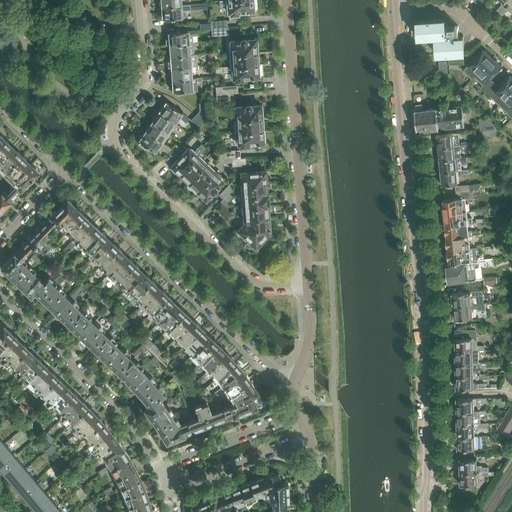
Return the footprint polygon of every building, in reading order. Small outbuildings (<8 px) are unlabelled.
[(220,0),(219,0),(219,8),(228,7),(229,13),(232,13),(232,15),(239,14),(239,12),(253,11),(253,9),(255,9),(254,1),(254,0),(220,0)] [(502,5),(497,10),(500,13),(511,0),(501,0),(504,3),(502,5)] [(511,0),(500,13),(502,15),(507,10),(509,8),(511,10),(511,0)] [(167,7),(162,8),(163,19),(164,19),(166,19),(166,21),(171,20),(171,18),(180,17),(182,17),(181,16),(183,16),(183,10),(190,10),(190,4),(181,5),(168,6),(167,7)] [(417,20),(411,20),(413,56),(437,55),(448,54),(464,53),(464,52),(464,45),(463,38),(463,35),(462,36),(459,36),(458,26),(455,26),(448,26),(448,27),(445,27),(445,18),(417,20)] [(228,20),(212,21),(212,23),(212,28),(228,27),(228,20)] [(228,27),(212,28),(212,29),(213,36),(229,35),(228,27)] [(169,38),(168,39),(169,44),(170,44),(170,45),(175,45),(176,44),(193,42),(192,35),(197,34),(197,29),(171,32),(169,32),(169,38)] [(241,40),(231,41),(232,54),(241,53),(243,52),(245,52),(247,53),(258,52),(257,40),(255,40),(255,39),(249,39),(245,39),(244,38),(242,39),(241,40)] [(170,50),(169,50),(170,56),(171,57),(176,57),(177,56),(194,54),(194,45),(194,43),(193,42),(176,44),(175,45),(170,45),(170,50)] [(483,49),(463,71),(472,79),(492,58),(483,49)] [(241,53),(232,54),(233,67),(242,66),(244,65),(246,65),(247,65),(259,64),(258,55),(258,52),(247,53),(245,52),(243,52),(241,53)] [(171,62),(170,62),(171,68),(171,69),(176,69),(178,68),(191,67),(190,59),(195,59),(195,57),(194,54),(177,56),(176,57),(171,57),(171,62)] [(492,58),(472,79),(472,80),(474,77),(483,85),(480,88),(485,92),(483,94),(495,83),(490,78),(501,67),(492,58)] [(447,61),(439,61),(440,77),(448,76),(447,61)] [(233,67),(215,68),(216,72),(233,71),(234,79),(235,79),(236,81),(243,80),(243,78),(258,77),(258,75),(260,75),(259,67),(259,65),(259,64),(247,65),(246,65),(244,65),(242,66),(233,67)] [(172,74),(171,74),(172,79),(172,81),(177,81),(179,79),(192,78),(191,77),(191,67),(178,68),(176,69),(171,69),(172,74)] [(495,83),(483,94),(488,99),(490,97),(499,105),(511,91),(511,76),(510,75),(499,87),(495,83)] [(177,81),(172,81),(173,92),(176,92),(176,94),(182,93),(182,92),(193,91),(192,78),(179,79),(177,81)] [(238,85),(217,87),(217,88),(217,94),(228,93),(238,93),(238,85)] [(511,91),(499,105),(511,118),(511,117),(511,91)] [(161,108),(158,112),(158,113),(163,116),(164,116),(175,123),(179,118),(186,123),(189,119),(182,113),(182,112),(167,102),(162,109),(161,108)] [(207,103),(199,104),(200,112),(208,119),(207,103)] [(245,106),(236,107),(237,119),(246,119),(247,118),(250,117),(251,118),(263,117),(262,106),(260,106),(260,105),(254,105),(249,105),(248,104),(246,104),(245,106)] [(415,110),(415,111),(415,116),(417,131),(426,131),(439,129),(436,109),(424,110),(423,106),(421,105),(416,105),(415,106),(415,110)] [(461,106),(436,109),(439,129),(463,127),(462,116),(461,106)] [(199,112),(196,116),(204,124),(208,120),(199,112)] [(154,118),(151,122),(152,122),(152,123),(156,126),(157,125),(168,132),(175,123),(164,116),(163,116),(158,113),(156,116),(155,118),(154,118)] [(196,116),(191,120),(200,128),(204,124),(196,116)] [(246,119),(237,119),(238,132),(247,131),(248,130),(251,130),(252,131),(264,130),(263,121),(263,118),(263,117),(251,118),(250,117),(247,118),(246,119)] [(204,124),(200,128),(205,134),(213,125),(208,120),(204,124)] [(148,127),(145,131),(145,132),(149,135),(151,135),(161,142),(168,132),(157,125),(156,126),(152,123),(148,127)] [(247,131),(238,132),(239,145),(241,144),(241,147),(249,146),(248,144),(263,143),(263,141),(265,141),(264,133),(264,130),(252,131),(251,130),(248,130),(247,131)] [(139,142),(138,144),(145,148),(146,146),(153,151),(154,152),(158,146),(167,153),(172,148),(165,145),(161,142),(151,135),(149,135),(145,132),(138,141),(139,142)] [(453,133),(436,135),(438,147),(454,146),(459,145),(458,132),(453,133)] [(4,139),(0,143),(0,160),(13,147),(12,147),(11,146),(10,145),(9,144),(9,143),(6,140),(5,140),(4,139)] [(179,141),(172,148),(176,152),(183,145),(179,141)] [(172,167),(170,168),(176,173),(177,172),(179,174),(178,175),(178,176),(185,169),(187,169),(189,167),(189,165),(197,157),(206,148),(201,143),(192,152),(188,148),(171,166),(172,167)] [(454,146),(438,147),(439,160),(456,158),(461,158),(460,150),(466,149),(466,145),(461,145),(459,145),(454,146)] [(13,147),(0,160),(0,169),(4,173),(21,155),(20,155),(21,153),(18,151),(16,151),(16,150),(14,149),(14,148),(13,147)] [(167,153),(162,158),(163,159),(167,162),(176,152),(172,148),(167,153)] [(222,150),(216,153),(220,160),(222,164),(222,165),(228,162),(228,163),(229,163),(226,157),(222,151),(222,150)] [(240,150),(222,151),(226,157),(232,157),(232,160),(240,159),(240,158),(240,151),(240,150)] [(21,155),(4,173),(12,181),(29,163),(28,162),(26,160),(26,159),(23,156),(22,156),(21,155)] [(185,169),(178,176),(184,182),(186,180),(188,182),(186,184),(193,177),(196,176),(197,174),(197,172),(205,165),(197,157),(189,165),(189,167),(187,169),(185,169)] [(456,158),(439,160),(440,172),(457,171),(462,170),(461,162),(467,162),(467,157),(461,158),(456,158)] [(240,159),(232,160),(232,162),(232,167),(246,166),(246,165),(245,159),(240,159)] [(16,184),(7,193),(12,198),(16,194),(23,186),(24,187),(27,184),(27,182),(30,179),(31,178),(33,176),(34,176),(37,173),(37,172),(38,171),(37,170),(37,169),(34,166),(33,166),(30,164),(29,163),(12,181),(16,184)] [(193,177),(186,184),(193,190),(194,188),(196,190),(202,185),(204,185),(206,182),(206,181),(214,173),(205,165),(197,172),(197,174),(196,176),(193,177)] [(457,171),(440,172),(441,185),(458,183),(457,176),(463,175),(463,174),(469,174),(468,169),(462,170),(457,171)] [(243,172),(241,172),(242,184),(251,183),(252,184),(255,184),(256,183),(267,182),(267,179),(267,171),(265,171),(265,170),(250,172),(250,170),(243,170),(243,172)] [(196,190),(195,192),(203,200),(205,199),(206,199),(212,192),(214,192),(216,191),(216,188),(222,181),(214,173),(206,181),(206,182),(204,185),(202,185),(196,190)] [(251,183),(242,184),(243,195),(251,195),(253,196),(255,195),(257,194),(268,193),(268,190),(267,182),(256,183),(255,184),(252,184),(251,183)] [(504,182),(497,182),(498,189),(502,188),(503,191),(506,195),(508,194),(508,190),(505,190),(504,182)] [(221,193),(219,195),(223,199),(225,196),(226,196),(228,193),(231,190),(229,188),(227,186),(221,193)] [(0,210),(1,209),(2,210),(5,207),(5,205),(7,204),(9,201),(12,198),(7,193),(4,190),(0,193),(0,210)] [(251,195),(243,195),(244,206),(252,206),(254,207),(256,206),(258,205),(267,205),(269,204),(269,202),(268,193),(257,194),(255,195),(253,196),(251,195)] [(443,205),(441,206),(442,213),(467,211),(465,198),(457,198),(451,199),(443,200),(443,205)] [(47,219),(52,224),(55,222),(58,225),(75,207),(72,204),(72,203),(69,200),(67,200),(67,199),(66,200),(65,200),(62,203),(62,204),(56,210),(55,210),(52,213),(52,214),(50,216),(47,219)] [(223,199),(215,208),(219,212),(227,203),(226,202),(223,199)] [(227,203),(219,212),(223,216),(226,213),(229,210),(231,207),(227,203)] [(252,206),(244,206),(244,218),(253,217),(255,218),(257,218),(259,217),(268,216),(270,216),(270,213),(269,204),(267,205),(258,205),(256,206),(254,207),(252,206)] [(75,207),(58,225),(66,233),(84,215),(83,214),(83,213),(80,210),(79,210),(78,210),(76,208),(75,207)] [(467,211),(442,213),(442,220),(445,221),(445,223),(445,226),(467,223),(473,223),(472,217),(467,218),(467,211)] [(84,215),(66,233),(75,241),(92,223),(89,220),(88,220),(88,219),(85,216),(84,216),(84,215)] [(243,224),(241,227),(242,228),(243,229),(255,228),(257,231),(259,228),(269,227),(269,225),(270,225),(270,216),(268,216),(259,217),(257,218),(255,218),(253,217),(244,218),(243,220),(243,224)] [(21,246),(20,247),(25,252),(31,246),(35,249),(38,245),(46,252),(52,245),(45,238),(49,234),(46,231),(52,224),(47,219),(40,226),(39,226),(36,229),(36,231),(34,232),(33,234),(31,235),(30,236),(27,239),(27,240),(25,242),(24,242),(21,245),(21,246)] [(511,220),(499,222),(500,230),(511,228),(511,220)] [(92,223),(75,241),(83,249),(100,231),(100,229),(97,226),(95,227),(95,226),(92,223)] [(445,227),(443,229),(444,232),(445,233),(446,233),(446,234),(447,238),(464,236),(464,237),(468,236),(469,236),(480,235),(480,231),(474,232),(472,231),(468,231),(467,223),(445,226),(445,227)] [(241,227),(238,230),(249,241),(248,243),(253,247),(254,246),(255,247),(257,246),(258,247),(262,242),(264,240),(269,235),(267,234),(270,232),(269,227),(259,228),(257,231),(255,228),(243,229),(242,228),(241,227)] [(100,231),(83,249),(91,257),(109,239),(106,236),(105,236),(105,235),(102,232),(101,232),(100,231)] [(236,232),(230,238),(233,241),(239,235),(236,232)] [(445,239),(444,241),(444,244),(446,246),(447,245),(448,247),(448,251),(469,249),(470,249),(469,236),(468,236),(464,237),(464,236),(447,238),(447,239),(445,239)] [(109,239),(91,257),(100,265),(117,247),(116,247),(116,246),(113,243),(112,243),(111,242),(109,239)] [(71,241),(60,253),(62,254),(62,255),(69,247),(73,243),(71,241)] [(38,245),(35,249),(43,256),(53,265),(55,267),(56,265),(66,275),(70,271),(65,267),(59,261),(58,263),(55,261),(46,252),(38,245)] [(31,246),(25,252),(26,254),(27,254),(28,256),(35,249),(31,246)] [(18,249),(1,267),(11,277),(13,279),(24,290),(37,277),(19,261),(24,255),(26,254),(25,252),(20,247),(18,249)] [(117,247),(100,265),(108,273),(125,255),(122,252),(122,251),(119,248),(118,248),(117,247)] [(448,252),(446,253),(446,257),(448,258),(449,258),(449,259),(449,263),(471,261),(470,256),(469,249),(448,251),(448,252)] [(34,253),(31,257),(36,262),(40,257),(37,253),(34,253)] [(62,254),(55,261),(58,263),(59,261),(64,257),(62,255),(62,254)] [(125,255),(108,273),(116,281),(134,263),(133,263),(133,262),(130,259),(129,259),(128,258),(125,255)] [(449,263),(446,264),(449,284),(476,280),(474,261),(471,261),(449,263)] [(134,263),(116,281),(125,289),(142,271),(139,268),(139,267),(136,264),(134,264),(134,263)] [(125,289),(121,293),(130,301),(133,297),(150,279),(150,278),(147,275),(146,275),(145,274),(142,271),(125,289)] [(59,275),(55,280),(59,285),(64,280),(59,275)] [(37,277),(24,290),(30,296),(34,292),(40,297),(43,300),(49,306),(48,306),(53,311),(54,311),(67,298),(48,280),(44,284),(37,277)] [(150,279),(133,297),(142,305),(159,287),(155,284),(155,283),(152,280),(151,280),(150,279)] [(159,287),(142,305),(150,313),(167,296),(167,295),(167,294),(164,291),(162,291),(162,290),(159,287)] [(470,292),(452,293),(453,306),(472,304),(477,303),(484,302),(483,290),(470,291),(470,292)] [(90,296),(85,301),(90,305),(95,300),(90,296)] [(103,296),(100,300),(107,307),(111,304),(103,296)] [(167,296),(150,314),(158,322),(176,304),(173,301),(172,300),(172,299),(169,296),(168,296),(167,296)] [(55,311),(54,312),(59,317),(59,316),(66,322),(69,325),(75,331),(74,331),(79,336),(79,335),(92,322),(67,298),(54,311),(55,311)] [(472,304),(453,306),(453,307),(453,310),(454,319),(456,319),(456,321),(463,320),(462,319),(473,317),(472,309),(477,308),(478,310),(486,310),(485,302),(484,302),(477,303),(472,304)] [(176,304),(158,322),(167,330),(184,312),(183,311),(183,310),(180,307),(179,307),(178,306),(176,304)] [(117,307),(112,312),(116,315),(120,311),(117,307)] [(184,312),(167,330),(175,338),(192,320),(189,316),(189,315),(186,312),(185,312),(184,312)] [(113,314),(107,320),(113,326),(118,322),(119,321),(113,314)] [(124,314),(120,319),(124,323),(129,319),(124,314)] [(192,320),(175,338),(183,346),(201,328),(200,327),(200,326),(197,323),(196,323),(195,323),(192,320)] [(0,347),(13,334),(12,334),(12,332),(9,330),(8,330),(7,329),(4,326),(0,322),(0,347)] [(92,322),(79,335),(80,336),(80,337),(85,341),(91,347),(94,350),(100,356),(105,361),(105,360),(106,361),(119,347),(92,322)] [(139,325),(132,332),(141,340),(145,336),(147,333),(139,325)] [(201,328),(183,346),(191,354),(209,336),(206,333),(205,331),(202,328),(201,328)] [(477,346),(477,335),(477,329),(464,330),(464,335),(456,336),(456,338),(455,338),(455,351),(472,350),(477,350),(477,346)] [(13,334),(0,347),(0,354),(0,359),(1,361),(6,356),(5,355),(7,353),(8,355),(10,354),(9,353),(20,341),(19,340),(17,339),(17,338),(15,335),(13,335),(13,334)] [(152,343),(145,336),(141,340),(149,347),(152,343)] [(209,336),(191,354),(200,362),(217,344),(217,343),(214,340),(213,340),(212,339),(209,336)] [(130,340),(123,347),(129,353),(136,345),(130,340)] [(6,356),(1,361),(5,364),(8,362),(11,365),(28,349),(27,348),(27,347),(24,344),(23,344),(22,343),(20,341),(9,353),(10,354),(8,355),(7,353),(5,355),(6,356)] [(217,344),(200,362),(208,370),(226,353),(223,350),(223,349),(223,348),(219,345),(218,345),(217,344)] [(142,346),(137,351),(142,355),(146,350),(142,346)] [(106,361),(106,362),(110,366),(111,366),(117,372),(120,374),(126,380),(125,381),(130,385),(131,385),(144,373),(149,369),(145,365),(143,363),(141,365),(137,361),(135,363),(131,358),(119,347),(106,361)] [(28,349),(11,365),(15,369),(13,371),(17,375),(21,370),(20,369),(22,368),(24,369),(25,368),(24,367),(35,356),(33,354),(32,353),(32,352),(30,349),(28,349)] [(472,350),(455,351),(456,363),(473,363),(472,350)] [(226,353),(208,370),(216,378),(235,362),(234,361),(234,359),(232,358),(231,356),(230,356),(229,356),(226,353)] [(21,370),(17,375),(20,378),(22,376),(26,379),(42,363),(42,362),(41,361),(39,358),(37,358),(37,357),(35,356),(24,367),(25,368),(24,369),(22,368),(20,369),(21,370)] [(154,356),(145,365),(149,369),(158,361),(154,356)] [(174,360),(169,365),(175,371),(180,365),(174,360)] [(235,362),(216,378),(223,386),(242,371),(240,368),(239,367),(239,366),(237,363),(236,363),(235,362)] [(42,363),(26,379),(30,383),(28,385),(31,389),(36,384),(35,384),(36,382),(38,384),(40,382),(39,381),(50,370),(48,369),(47,367),(47,366),(44,364),(43,364),(42,363)] [(473,363),(456,363),(456,376),(473,375),(480,376),(480,371),(480,369),(473,369),(473,363)] [(36,384),(31,389),(35,392),(37,390),(41,394),(57,377),(56,376),(56,375),(54,372),(52,372),(50,370),(39,381),(40,382),(38,384),(36,382),(35,384),(36,384)] [(169,371),(164,376),(169,381),(174,376),(169,371)] [(242,371),(223,386),(229,395),(250,381),(249,380),(249,379),(247,375),(245,375),(245,374),(242,371)] [(144,373),(131,385),(131,386),(135,391),(136,391),(141,397),(144,400),(148,405),(144,409),(148,414),(162,404),(157,397),(162,394),(144,373)] [(473,375),(456,376),(456,389),(473,388),(478,388),(478,383),(475,383),(475,382),(473,382),(473,375)] [(178,376),(175,380),(183,388),(182,389),(194,419),(199,417),(195,408),(187,389),(190,387),(182,380),(178,376)] [(57,377),(41,394),(44,397),(42,399),(46,403),(51,398),(50,398),(51,396),(53,398),(55,396),(54,395),(64,384),(63,383),(62,382),(62,381),(59,378),(58,378),(57,377)] [(250,381),(229,395),(234,402),(234,403),(240,401),(247,396),(251,396),(257,392),(254,388),(253,387),(254,386),(251,382),(250,382),(250,381)] [(195,383),(192,386),(197,391),(199,392),(202,390),(198,386),(195,383)] [(51,398),(46,403),(49,406),(52,404),(56,408),(72,391),(71,391),(71,389),(68,387),(67,387),(66,386),(64,384),(54,395),(55,396),(53,398),(51,396),(50,398),(51,398)] [(206,388),(200,393),(206,399),(211,395),(212,394),(206,388)] [(56,408),(54,410),(61,417),(66,413),(65,412),(67,410),(68,412),(70,410),(69,409),(79,399),(77,397),(77,396),(77,395),(74,392),(73,392),(72,391),(56,408)] [(3,392),(0,394),(0,395),(5,400),(8,397),(3,392)] [(265,392),(255,396),(258,403),(268,400),(265,392)] [(211,395),(206,399),(209,405),(214,402),(211,395)] [(230,408),(223,411),(226,418),(235,415),(237,414),(249,410),(250,410),(254,408),(254,407),(256,407),(251,396),(247,396),(240,401),(234,403),(229,405),(230,408)] [(11,398),(6,402),(12,408),(17,403),(11,398)] [(473,398),(456,399),(457,411),(473,411),(473,403),(485,402),(485,398),(473,398)] [(66,413),(61,417),(64,420),(66,418),(71,422),(87,406),(86,405),(86,404),(83,401),(82,401),(79,399),(69,409),(70,410),(68,412),(67,410),(65,412),(66,413)] [(188,421),(187,422),(191,432),(192,432),(193,432),(197,431),(197,430),(200,429),(201,429),(205,427),(206,426),(212,424),(213,424),(217,423),(218,422),(220,421),(221,421),(225,420),(226,419),(226,418),(223,411),(222,408),(216,411),(211,413),(209,407),(208,406),(207,403),(195,408),(199,417),(194,419),(188,421)] [(162,404),(148,414),(153,422),(157,428),(158,430),(173,419),(162,404)] [(71,422),(70,424),(73,427),(72,428),(76,431),(81,427),(80,426),(82,424),(83,426),(85,424),(84,424),(95,414),(93,412),(92,411),(92,409),(89,407),(88,407),(87,406),(71,422)] [(17,407),(13,411),(19,416),(23,412),(17,407)] [(188,410),(181,412),(184,418),(190,416),(188,410)] [(473,411),(457,411),(457,424),(474,424),(480,423),(480,411),(473,411)] [(81,427),(76,431),(79,434),(81,432),(85,437),(103,422),(102,421),(102,419),(99,417),(98,416),(97,415),(95,414),(84,424),(85,424),(83,426),(82,424),(80,426),(81,427)] [(506,414),(503,419),(511,425),(511,418),(506,414)] [(173,419),(158,430),(159,432),(166,442),(189,433),(191,432),(187,422),(185,422),(178,425),(173,419)] [(511,425),(503,419),(500,424),(510,431),(511,427),(511,425)] [(103,422),(85,437),(88,440),(86,442),(90,446),(95,442),(94,441),(96,440),(97,442),(99,441),(98,440),(110,431),(109,429),(107,427),(107,426),(105,423),(104,423),(103,422)] [(474,424),(457,424),(457,436),(477,436),(474,436),(474,428),(486,428),(486,423),(480,423),(474,424)] [(500,424),(497,429),(507,436),(510,431),(500,424)] [(35,430),(31,434),(38,441),(42,437),(35,430)] [(95,442),(90,446),(92,450),(95,448),(99,452),(100,452),(117,439),(116,438),(116,437),(114,434),(112,434),(111,433),(110,431),(98,440),(99,441),(97,442),(96,440),(94,441),(95,442)] [(477,436),(457,436),(457,449),(462,449),(463,449),(466,449),(466,452),(472,452),(472,449),(474,449),(477,449),(477,436)] [(43,437),(38,443),(45,449),(50,443),(43,437)] [(117,439),(100,452),(111,468),(129,458),(128,456),(127,456),(128,455),(125,451),(124,451),(122,447),(121,445),(121,444),(119,441),(118,441),(117,439)] [(3,443),(0,445),(0,466),(2,469),(11,480),(25,468),(3,443)] [(50,444),(45,450),(50,455),(51,454),(54,451),(55,449),(50,444)] [(50,457),(53,460),(55,463),(60,458),(55,453),(50,457)] [(129,458),(111,468),(121,486),(139,478),(139,476),(138,476),(139,475),(136,471),(135,470),(135,469),(133,466),(134,465),(131,461),(130,460),(129,458)] [(64,465),(60,459),(55,463),(59,469),(64,465)] [(468,459),(460,459),(460,472),(477,472),(482,471),(482,467),(482,465),(477,465),(476,459),(468,459)] [(60,470),(66,477),(66,476),(72,472),(66,465),(60,470)] [(105,466),(98,471),(101,475),(108,471),(105,466)] [(25,468),(11,480),(20,490),(23,494),(32,505),(46,493),(25,468)] [(477,472),(460,472),(460,485),(461,485),(461,487),(467,487),(467,485),(477,484),(477,478),(482,478),(482,476),(482,471),(477,472)] [(250,482),(249,483),(255,499),(261,497),(266,500),(276,483),(281,483),(279,480),(277,473),(274,474),(274,472),(266,474),(267,476),(256,480),(250,482)] [(139,478),(121,486),(128,506),(148,499),(147,498),(147,496),(146,491),(145,491),(144,489),(143,486),(141,481),(139,478)] [(231,490),(229,491),(234,504),(237,511),(240,509),(240,508),(247,505),(252,500),(253,499),(255,499),(249,483),(248,483),(247,483),(246,483),(242,485),(241,486),(239,487),(238,487),(237,487),(233,488),(233,489),(231,490)] [(276,483),(266,500),(271,503),(272,507),(272,509),(288,508),(288,502),(287,501),(288,500),(288,495),(287,495),(287,491),(288,490),(288,486),(287,485),(287,483),(283,483),(281,483),(276,483)] [(110,486),(103,490),(105,495),(113,491),(110,486)] [(214,497),(210,498),(214,506),(215,506),(223,503),(224,507),(234,504),(229,491),(228,490),(224,492),(224,493),(214,497)] [(61,511),(46,493),(32,505),(38,511),(61,511)] [(192,506),(191,507),(192,511),(193,511),(216,511),(215,506),(214,506),(210,498),(208,499),(207,498),(203,500),(202,501),(191,505),(192,506)] [(148,499),(128,506),(129,511),(151,511),(151,510),(150,507),(151,507),(149,502),(149,501),(148,499)]
